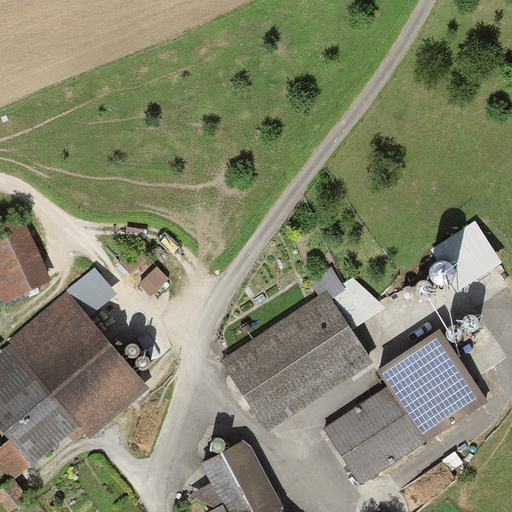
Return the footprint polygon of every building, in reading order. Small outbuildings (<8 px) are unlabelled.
[(52,284),(22,218),(0,228),(0,297),(3,306),(52,284)] [(502,264),(475,223),(431,250),(458,292),(502,264)] [(149,259),(138,246),(119,263),(130,276),(149,259)] [(169,280),(157,268),(139,285),(151,297),(169,280)] [(310,283),(319,296),(327,292),(333,300),(346,291),(343,285),(332,268),(310,283)] [(67,291),(68,293),(90,319),(118,296),(96,270),(67,291)] [(353,279),(343,285),(346,291),(333,300),(353,331),(386,310),(353,279)] [(333,300),(327,292),(319,296),(219,362),(267,435),(375,365),(353,331),(333,300)] [(90,319),(68,293),(10,341),(12,344),(3,352),(0,354),(0,432),(8,442),(0,448),(0,466),(12,481),(13,483),(16,481),(69,437),(76,444),(86,436),(89,439),(149,390),(90,319)] [(488,402),(442,332),(378,374),(387,388),(324,430),(362,486),(488,402)] [(244,442),(202,464),(212,485),(192,495),(200,511),(284,511),(285,510),(253,448),(244,442)] [(11,511),(30,500),(16,481),(13,483),(12,481),(0,488),(0,501),(8,511),(11,511)]
